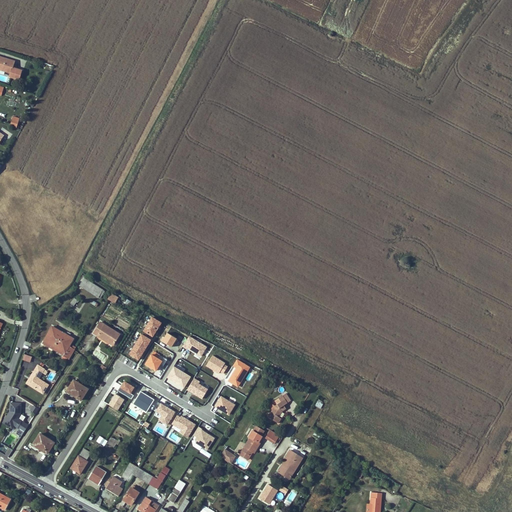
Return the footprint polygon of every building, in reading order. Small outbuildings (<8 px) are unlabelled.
[(13,68),(15,62),(0,57),(0,70),(11,74),(10,77),(20,80),(23,71),(13,68)] [(103,290),(84,278),(79,285),(98,297),(103,290)] [(115,303),(118,297),(111,293),(108,299),(115,303)] [(144,331),(153,336),(161,323),(152,317),(148,323),(147,325),(145,329),(144,331)] [(120,334),(100,322),(93,333),(102,338),(103,337),(114,344),(120,334)] [(69,346),(73,339),(69,336),(71,334),(68,332),(66,334),(52,326),(44,340),(45,340),(43,343),(64,355),(62,358),(66,360),(67,358),(69,359),(74,349),(72,348),(69,346)] [(164,336),(161,340),(172,347),(174,343),(175,344),(178,339),(167,332),(165,337),(164,336)] [(131,352),(129,354),(139,360),(151,340),(142,334),(139,339),(137,341),(135,345),(134,347),(131,352)] [(207,347),(189,336),(183,346),(187,349),(188,348),(201,356),(207,347)] [(24,354),(22,360),(30,362),(32,357),(24,354)] [(152,354),(146,364),(156,370),(160,364),(163,366),(167,360),(164,357),(162,361),(158,358),(152,354)] [(212,355),(206,365),(219,373),(220,371),(224,373),(228,367),(224,365),(225,363),(212,355)] [(238,386),(250,367),(237,359),(233,365),(237,368),(229,381),(238,386)] [(184,372),(185,369),(175,363),(174,366),(184,372)] [(190,377),(184,372),(174,366),(167,377),(184,387),(190,377)] [(42,373),(36,369),(34,372),(38,374),(36,377),(39,378),(42,373)] [(39,378),(36,377),(38,374),(34,372),(32,375),(33,375),(28,384),(43,393),(49,385),(39,378)] [(199,384),(200,382),(194,378),(187,389),(194,394),(195,392),(197,394),(197,395),(202,399),(208,389),(199,384)] [(81,400),(88,389),(74,380),(66,393),(70,395),(69,396),(72,398),(74,395),(81,400)] [(120,387),(118,391),(132,399),(134,395),(131,393),(134,387),(127,383),(126,382),(124,383),(123,384),(121,387),(120,387)] [(146,412),(154,399),(141,391),(133,404),(146,412)] [(291,401),(286,393),(283,396),(287,403),(291,401)] [(124,399),(116,394),(109,405),(118,410),(124,399)] [(215,406),(229,415),(235,405),(221,396),(215,406)] [(286,409),(284,405),(287,403),(283,396),(275,401),(277,404),(275,406),(272,410),(268,416),(279,423),(281,419),(279,417),(283,411),(286,409)] [(154,407),(157,409),(156,411),(162,415),(159,420),(167,425),(175,412),(158,401),(154,407)] [(28,425),(18,418),(21,415),(21,403),(10,402),(10,412),(11,412),(11,413),(6,420),(15,425),(20,428),(21,429),(20,431),(19,430),(17,433),(21,436),(28,425)] [(130,408),(128,412),(136,418),(139,414),(130,408)] [(15,425),(6,420),(11,413),(11,412),(10,412),(3,423),(13,428),(15,425)] [(181,416),(180,417),(177,416),(172,424),(182,430),(180,433),(187,437),(195,425),(181,416)] [(162,436),(168,428),(158,421),(153,430),(162,436)] [(193,435),(197,437),(195,439),(196,443),(207,450),(214,438),(202,430),(202,429),(199,426),(193,435)] [(256,449),(260,443),(259,442),(262,436),(261,436),(264,431),(256,426),(253,431),(249,437),(250,437),(242,451),(250,456),(253,452),(255,448),(256,449)] [(274,443),(279,435),(271,430),(266,438),(274,443)] [(47,454),(54,442),(40,433),(32,446),(36,449),(35,450),(38,452),(40,449),(47,454)] [(99,436),(96,442),(105,446),(107,440),(99,436)] [(118,445),(120,442),(111,437),(107,444),(114,448),(116,444),(118,445)] [(231,463),(235,456),(225,449),(221,456),(231,463)] [(290,479),(303,458),(290,450),(284,459),(285,460),(282,465),(286,467),(282,474),(290,479)] [(250,456),(242,451),(240,454),(248,459),(250,456)] [(80,473),(88,461),(86,461),(89,456),(82,452),(79,456),(71,468),(80,473)] [(129,482),(138,467),(130,462),(128,466),(134,470),(128,481),(129,482)] [(99,485),(107,472),(96,466),(88,478),(99,485)] [(128,481),(134,470),(128,466),(122,477),(128,481)] [(141,479),(145,472),(139,468),(135,475),(141,479)] [(158,488),(167,473),(162,470),(157,479),(153,476),(149,483),(158,488)] [(153,476),(145,472),(141,479),(149,483),(153,476)] [(123,488),(120,486),(122,482),(113,476),(111,479),(110,478),(107,482),(109,484),(107,488),(119,495),(123,488)] [(174,503),(186,484),(180,480),(167,499),(174,503)] [(270,505),(278,490),(266,484),(258,500),(270,505)] [(131,505),(139,492),(140,490),(133,485),(132,488),(131,487),(124,500),(131,505)] [(380,511),(382,493),(371,492),(370,504),(369,511),(380,511)] [(11,499),(0,493),(0,504),(2,506),(1,508),(5,510),(11,499)] [(179,511),(182,511),(189,501),(188,500),(190,496),(187,495),(177,511),(179,511)] [(154,511),(156,510),(151,506),(152,504),(150,503),(152,501),(146,497),(140,506),(140,505),(137,508),(143,511),(154,511)] [(156,510),(159,505),(152,501),(150,503),(152,504),(151,506),(156,510)]
